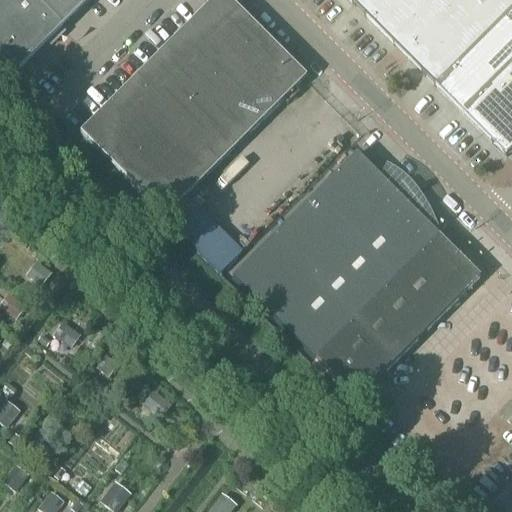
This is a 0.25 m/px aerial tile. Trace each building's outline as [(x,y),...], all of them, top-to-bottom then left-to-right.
[(0,0),(0,58),(16,75),(59,30),(58,29),(87,0),(0,0)] [(222,0),(215,0),(164,51),(78,137),(219,278),(229,269),(172,212),(303,81),(222,0)] [(511,0),(345,0),(448,103),(506,161),(507,160),(506,159),(511,153),(511,0)] [(470,289),(478,281),(431,235),(435,231),(388,174),(378,182),(354,158),(231,282),(354,405),(470,289)] [(27,278),(41,288),(49,277),(36,267),(27,278)] [(0,308),(0,311),(14,322),(22,311),(7,300),(0,308)] [(10,328),(7,332),(15,338),(18,334),(10,328)] [(53,339),(69,351),(77,340),(61,328),(53,339)] [(40,339),(37,343),(45,349),(48,345),(40,339)] [(97,372),(107,380),(115,369),(105,361),(97,372)] [(143,408),(159,420),(168,409),(152,397),(143,408)] [(5,406),(0,413),(0,427),(4,431),(16,415),(5,406)] [(29,450),(40,459),(52,442),(41,434),(29,450)] [(14,438),(8,446),(12,450),(19,442),(14,438)] [(14,470),(2,487),(13,495),(26,479),(14,470)] [(59,472),(53,480),(57,484),(63,476),(59,472)] [(114,488),(100,506),(107,511),(117,511),(128,498),(114,488)] [(50,498),(38,511),(56,511),(61,506),(50,498)] [(214,511),(232,511),(233,511),(222,502),(214,511)]
